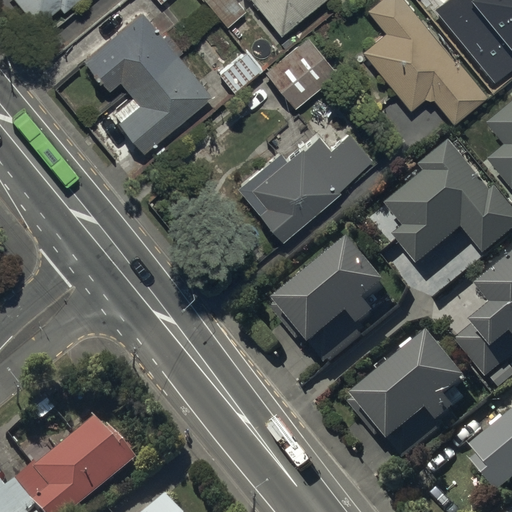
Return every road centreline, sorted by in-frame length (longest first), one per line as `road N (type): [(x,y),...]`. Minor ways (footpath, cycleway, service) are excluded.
road 1 (secondary): [(318,511),(116,259)]
road 2 (secondary): [(116,259),(0,117)]
road 3 (unclassified): [(116,259),(0,354)]
